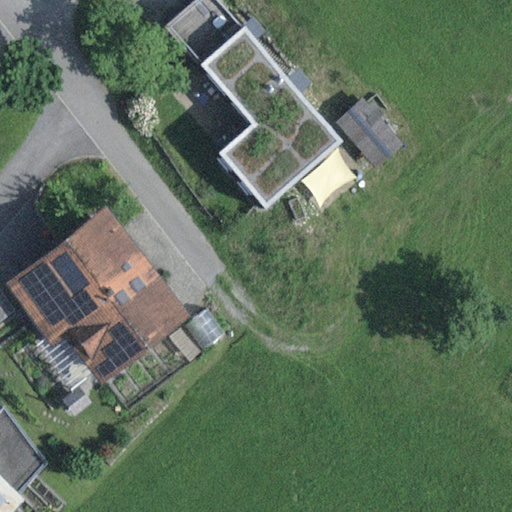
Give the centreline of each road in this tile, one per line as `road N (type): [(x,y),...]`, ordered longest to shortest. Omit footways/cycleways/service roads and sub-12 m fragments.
road 1 (track): [(229,278),(264,320),(316,338),(375,300),(441,159),(511,104)]
road 2 (residential): [(29,0),(229,278)]
